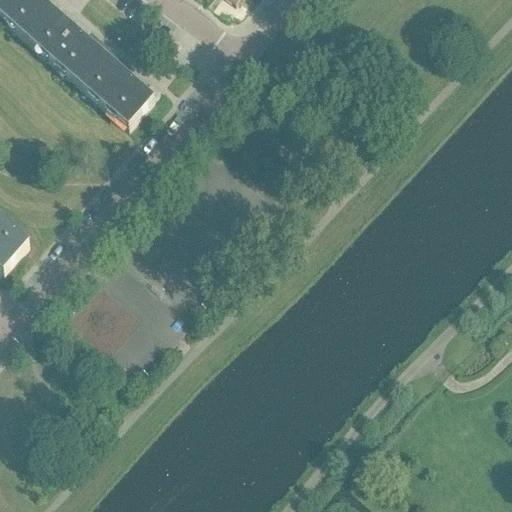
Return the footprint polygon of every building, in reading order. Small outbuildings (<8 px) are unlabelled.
[(0,0),(0,25),(27,49),(52,20),(29,0),(0,0)] [(217,0),(235,13),(244,0),(217,0)] [(52,20),(27,49),(78,94),(103,64),(52,20)] [(103,64),(78,94),(129,138),(155,109),(103,64)] [(0,227),(0,279),(4,282),(29,253),(0,227)]
